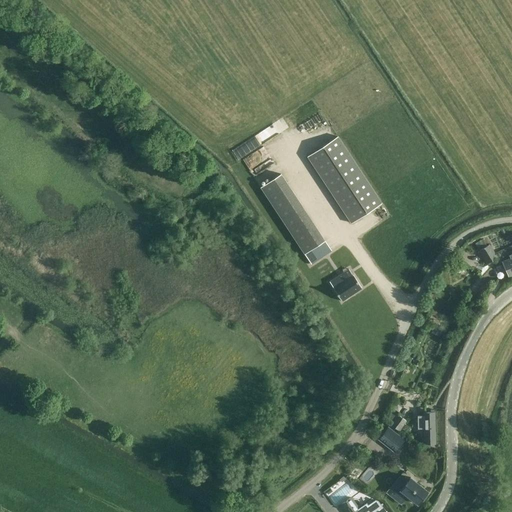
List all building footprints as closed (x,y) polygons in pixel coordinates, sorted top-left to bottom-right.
[(300,141),(327,131),(320,114),(293,125),(300,141)] [(337,135),(306,156),(349,222),(380,202),(337,135)] [(329,252),(281,172),(259,185),(308,265),(329,252)] [(479,251),(487,264),(498,258),(489,244),(487,246),(483,239),(474,243),(479,251)] [(511,275),(511,258),(502,262),(509,277),(511,275)] [(353,275),(340,284),(336,278),(335,278),(329,282),(342,301),(362,288),(353,275)] [(435,324),(431,332),(440,336),(444,328),(435,324)] [(424,428),(424,444),(435,444),(434,412),(424,412),(424,416),(417,416),(418,429),(424,428)] [(398,414),(390,425),(399,431),(406,421),(398,414)] [(388,428),(378,439),(394,452),(404,440),(388,428)] [(400,490),(417,504),(427,492),(410,477),(400,490)] [(355,511),(360,509),(351,497),(340,505),(344,511),(355,511)]
